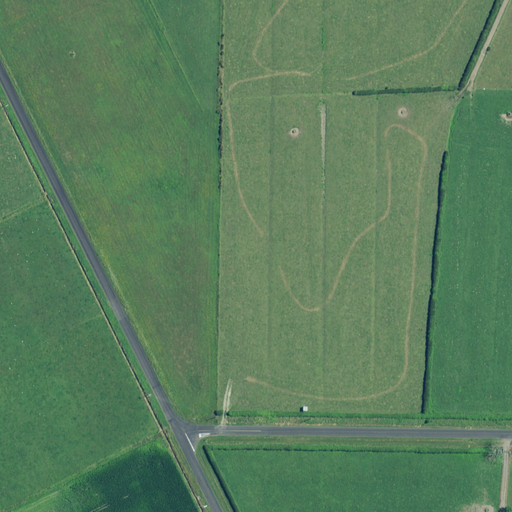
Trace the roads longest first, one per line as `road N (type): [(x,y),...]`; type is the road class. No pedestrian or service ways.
road 1 (unclassified): [(181,438),(0,71)]
road 2 (unclassified): [(181,438),(222,430),(511,435)]
